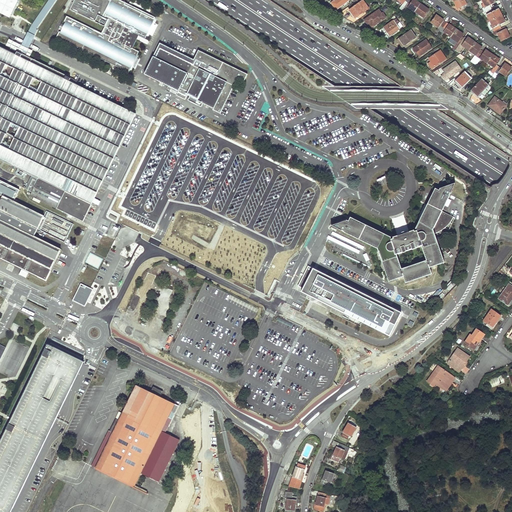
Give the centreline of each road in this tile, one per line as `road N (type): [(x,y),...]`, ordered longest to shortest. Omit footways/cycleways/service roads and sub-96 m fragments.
road 1 (motorway): [(221,0),(511,188)]
road 2 (motorway): [(511,171),(250,0)]
road 3 (secondary): [(294,0),(511,144)]
road 4 (tertiary): [(482,229),(450,306),(321,405)]
road 5 (tertiary): [(359,387),(444,327),(481,272),(491,232)]
road 6 (unknown): [(139,345),(177,275),(193,289),(157,349)]
road 7 (tertiary): [(321,405),(286,439),(264,511)]
